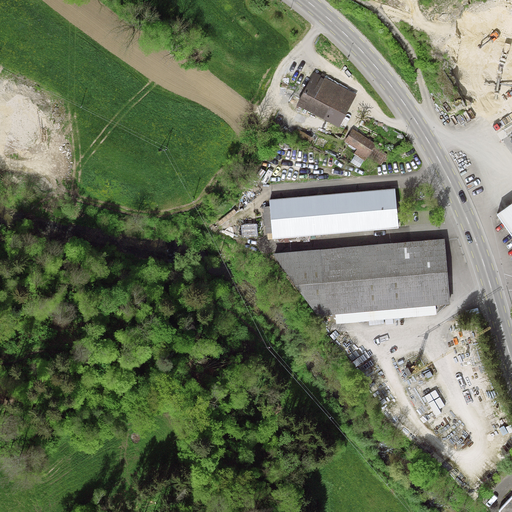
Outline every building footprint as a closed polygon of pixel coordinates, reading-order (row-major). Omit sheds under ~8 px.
[(341,121),(354,96),(314,77),(302,103),(341,121)] [(312,137),(296,129),(292,136),(307,145),(312,137)] [(375,144),(351,129),(343,141),(356,150),(353,155),(363,162),(366,157),(374,145),(375,144)] [(388,156),(374,145),(366,157),(381,167),(388,156)] [(390,192),(270,202),(272,234),(393,224),(390,192)] [(511,204),(496,216),(511,238),(511,204)] [(445,303),(440,242),(275,256),(316,313),(445,303)] [(511,511),(511,496),(498,511),(511,511)]
